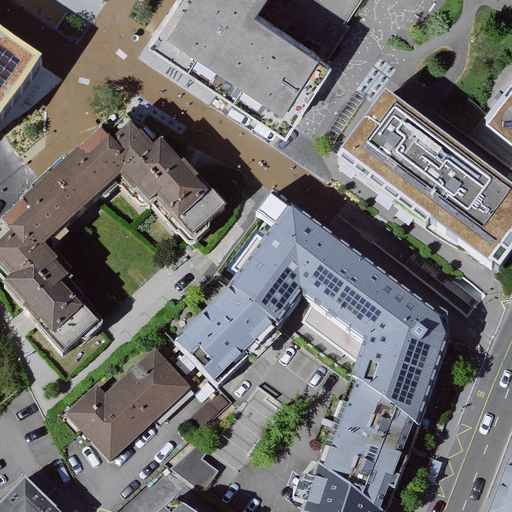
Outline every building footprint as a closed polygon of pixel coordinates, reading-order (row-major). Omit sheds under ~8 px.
[(256,11),(262,0),(183,0),(152,48),(286,137),(334,64),(324,58),(256,11)] [(262,0),(256,11),(324,58),(334,64),(367,0),(262,0)] [(0,133),(29,86),(39,70),(0,44),(0,133)] [(511,132),(511,79),(486,110),(511,132)] [(414,226),(461,167),(376,103),(330,163),(414,226)] [(16,308),(63,360),(104,323),(85,301),(93,294),(51,246),(122,183),(143,207),(149,207),(154,203),(191,244),(231,209),(180,153),(170,162),(148,137),(129,155),(107,131),(0,226),(0,270),(26,299),(16,308)] [(511,294),(511,206),(461,167),(414,226),(509,299),(511,294)] [(217,295),(167,347),(229,405),(321,317),(328,324),(369,359),(358,389),(420,431),(451,338),(371,256),(287,191),(252,230),(266,240),(217,295)] [(98,394),(67,424),(114,473),(191,400),(152,359),(105,401),(98,394)] [(390,511),(420,431),(358,389),(340,428),(302,511),(390,511)] [(217,400),(192,424),(203,435),(228,411),(217,400)] [(198,492),(216,472),(190,448),(172,467),(198,492)] [(511,511),(511,480),(495,511),(511,511)] [(0,511),(48,511),(22,488),(0,511)] [(206,511),(184,494),(167,511),(206,511)]
